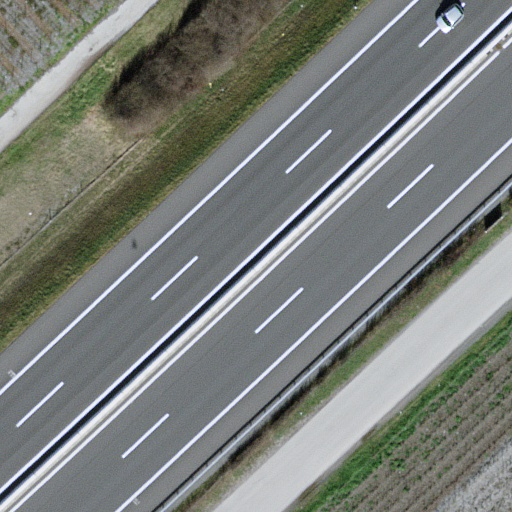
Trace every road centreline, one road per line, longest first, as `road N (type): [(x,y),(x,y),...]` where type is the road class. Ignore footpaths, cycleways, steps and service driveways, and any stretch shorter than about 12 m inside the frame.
road 1 (motorway): [(466,0),(0,440)]
road 2 (motorway): [(66,511),(511,88)]
road 3 (unclassified): [(511,270),(244,511)]
road 4 (track): [(139,0),(0,133)]
